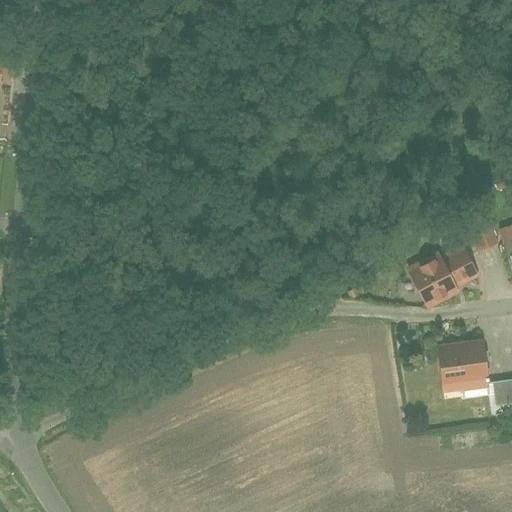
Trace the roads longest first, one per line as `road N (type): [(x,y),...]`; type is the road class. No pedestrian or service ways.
road 1 (residential): [(15,436),(296,312),(340,305),(440,315)]
road 2 (residential): [(48,0),(11,395),(15,436)]
